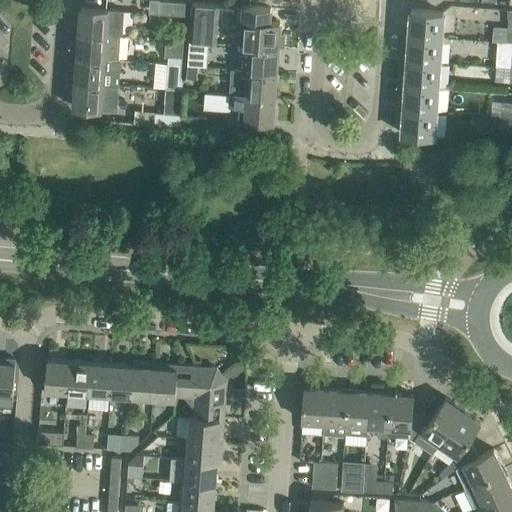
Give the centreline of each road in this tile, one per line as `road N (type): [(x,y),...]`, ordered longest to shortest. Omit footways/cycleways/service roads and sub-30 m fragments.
road 1 (secondary): [(365,289),(0,257)]
road 2 (residential): [(322,0),(314,121),(343,146),(362,142),(376,127),(386,0)]
road 3 (residential): [(22,334),(62,315),(291,332)]
road 4 (residential): [(278,511),(291,332)]
road 5 (residential): [(16,511),(28,354),(22,334)]
road 6 (residential): [(291,332),(401,341),(442,366)]
road 7 (residential): [(0,112),(40,112),(56,92),(63,0)]
